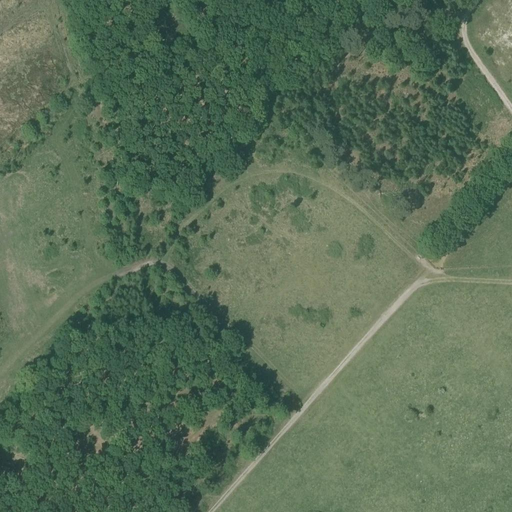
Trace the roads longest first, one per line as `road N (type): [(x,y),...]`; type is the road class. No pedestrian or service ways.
road 1 (track): [(0,374),(89,286),(159,264),(238,169),(300,173),(341,193),(428,269)]
road 2 (track): [(211,511),(511,173)]
road 3 (track): [(103,279),(54,136),(82,94),(62,0)]
road 4 (track): [(238,169),(269,114),(372,0)]
road 5 (track): [(159,264),(305,405)]
road 6 (track): [(511,109),(451,20),(470,0)]
